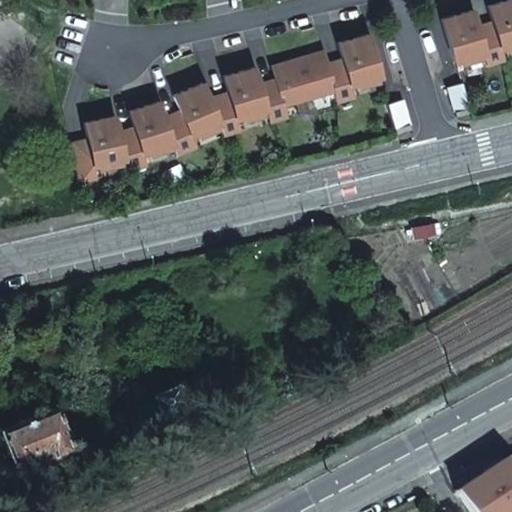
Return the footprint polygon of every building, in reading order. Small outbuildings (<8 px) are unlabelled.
[(492,26),(500,52),(511,48),(511,1),(487,9),(492,26)] [(472,14),(441,22),(453,65),(482,56),(486,69),(504,63),(500,52),(492,26),(476,30),(472,14)] [(351,87),(380,79),(368,36),(338,45),(342,62),(326,66),(333,93),(336,104),(354,99),(351,87)] [(333,93),(326,66),(323,53),(271,66),(274,79),(257,83),(265,111),(269,123),(287,118),(284,106),(333,93)] [(236,120),(265,111),(257,83),(253,67),(222,74),(227,91),(207,96),(218,125),(223,136),(240,131),(236,120)] [(180,113),(164,118),(172,144),(176,156),(196,147),(191,136),(218,125),(207,96),(201,79),(174,98),(180,113)] [(134,129),(118,132),(123,159),(125,171),(146,165),(143,153),(172,144),(164,118),(159,103),(129,113),(134,129)] [(87,140),(69,143),(78,181),(97,177),(94,165),(123,159),(118,132),(114,116),(83,123),(87,140)] [(206,391),(190,353),(162,365),(171,388),(151,396),(157,411),(206,391)] [(51,405),(0,426),(0,440),(13,470),(68,446),(51,405)] [(511,457),(503,462),(511,474),(511,457)] [(511,511),(511,474),(503,462),(460,488),(455,492),(469,511),(511,511)]
